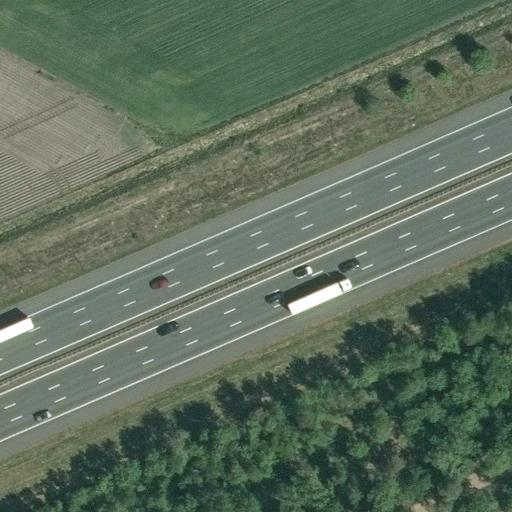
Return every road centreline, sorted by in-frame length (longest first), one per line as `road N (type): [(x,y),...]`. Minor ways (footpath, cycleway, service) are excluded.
road 1 (motorway): [(511,128),(0,350)]
road 2 (motorway): [(0,417),(511,195)]
